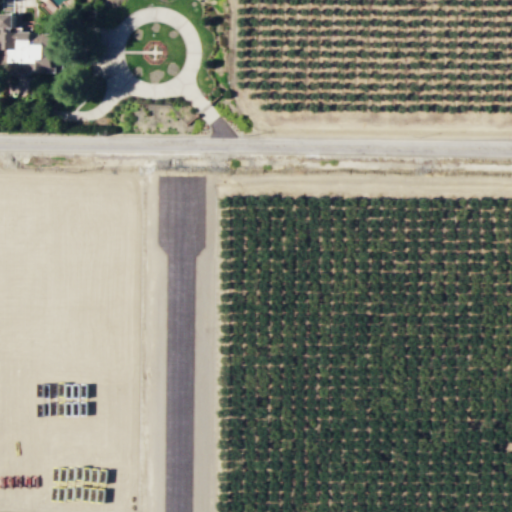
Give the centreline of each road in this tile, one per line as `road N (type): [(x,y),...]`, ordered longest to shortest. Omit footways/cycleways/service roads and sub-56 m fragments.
road 1 (track): [(511,187),(218,183),(214,511)]
road 2 (tertiary): [(511,147),(0,141)]
road 3 (track): [(233,0),(233,72),(238,102),(251,118),(511,125)]
